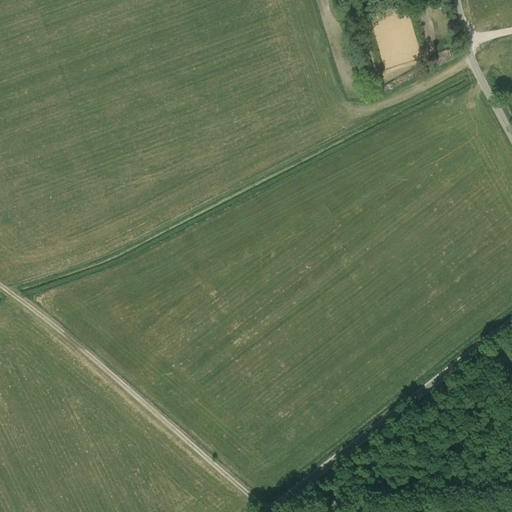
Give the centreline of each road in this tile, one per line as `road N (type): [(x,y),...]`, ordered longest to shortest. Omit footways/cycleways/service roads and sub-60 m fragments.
road 1 (track): [(0,285),(265,511)]
road 2 (unclassified): [(266,511),(511,321)]
road 3 (track): [(511,504),(325,511)]
road 4 (unclassified): [(511,137),(475,68),(457,0)]
